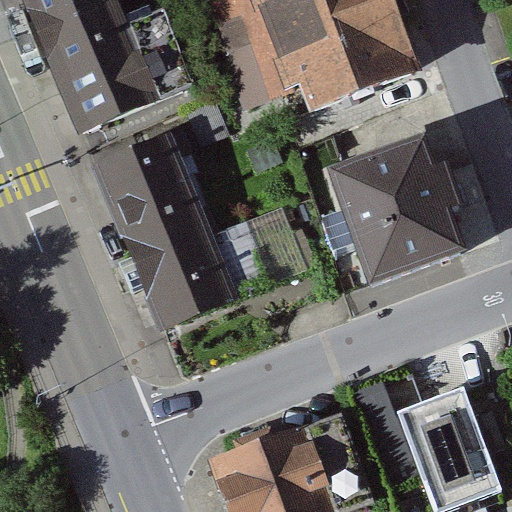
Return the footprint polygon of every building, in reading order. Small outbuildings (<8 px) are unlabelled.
[(131,0),(36,0),(35,1),(95,148),(211,100),(178,22),(146,35),(131,0)] [(401,0),(214,0),(258,118),(316,97),(329,132),(436,93),(401,0)] [(186,142),(105,175),(174,342),(254,309),(186,142)] [(445,152),(349,187),(390,301),(486,266),(445,152)] [(463,390),(398,415),(434,511),(451,511),(502,493),(463,390)] [(343,511),(316,437),(219,473),(233,511),(343,511)]
